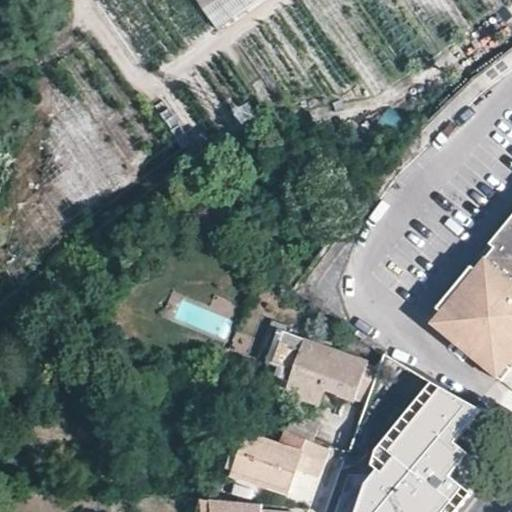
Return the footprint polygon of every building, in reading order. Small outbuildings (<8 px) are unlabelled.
[(198,0),(217,27),(255,0),(198,0)] [(320,205),(310,207),(272,239),(292,255),(327,211),(326,208),(320,205)] [(511,216),(477,260),(511,287),(511,216)] [(511,287),(477,260),(426,322),(495,378),(511,356),(511,287)] [(321,403),(325,391),(355,400),(359,391),(368,394),(383,351),(378,347),(356,331),(352,345),(362,350),(359,360),(305,342),(293,372),(284,369),(277,389),(321,403)] [(282,332),(278,342),(271,364),(284,369),(293,372),(305,342),(306,340),(282,332)] [(511,356),(495,378),(499,382),(511,366),(511,356)] [(444,511),(511,434),(439,390),(378,464),(385,474),(373,489),(363,511),(444,511)] [(314,442),(321,425),(294,413),(288,431),(307,439),(314,442)] [(307,439),(288,431),(286,431),(283,429),(276,446),(242,435),(229,473),(288,493),(296,467),(319,475),(329,448),(314,442),(307,439)] [(209,511),(254,511),(256,504),(199,500),(198,511),(209,511)]
